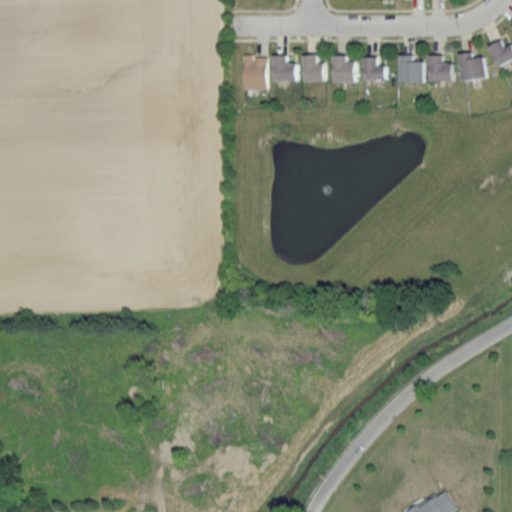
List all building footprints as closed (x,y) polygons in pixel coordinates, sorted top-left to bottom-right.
[(493,46),(507,38),(511,45),(511,44),(511,61),(501,67),(493,46)] [(278,51),(293,52),(293,60),(301,60),(301,83),(278,82),(278,51)] [(464,52),(479,51),(479,55),(488,55),(491,77),(467,81),(464,52)] [(307,52),(325,54),(325,62),(330,62),(330,81),(308,81),(307,52)] [(337,54),(337,84),(360,83),(361,61),(354,61),(353,53),(337,54)] [(404,54),(404,83),(429,82),(430,59),(420,59),(420,53),(404,54)] [(248,54),(248,89),(271,90),(271,56),(248,54)] [(433,54),(434,82),(457,82),(458,70),(455,69),(455,61),(450,61),(450,55),(433,54)] [(368,56),(386,55),(386,65),(392,65),(391,81),(368,81),(368,56)] [(404,510),(404,511),(453,511),(456,511),(445,489),(404,510)]
